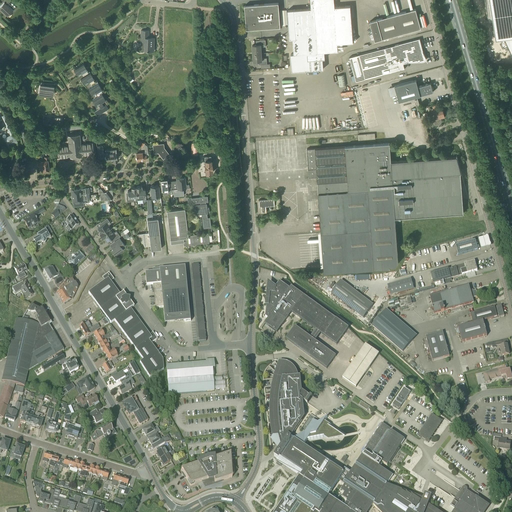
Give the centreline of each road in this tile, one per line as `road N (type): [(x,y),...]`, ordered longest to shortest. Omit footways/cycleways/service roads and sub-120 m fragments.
road 1 (unclassified): [(250,345),(254,256),(237,41),(221,0)]
road 2 (tertiary): [(511,304),(428,0)]
road 3 (tertiary): [(149,469),(0,213)]
road 4 (primary): [(511,210),(452,0)]
road 5 (unclassified): [(235,501),(259,454),(250,345)]
road 6 (unclassified): [(212,348),(174,348),(124,280)]
road 7 (residential): [(124,280),(53,182)]
